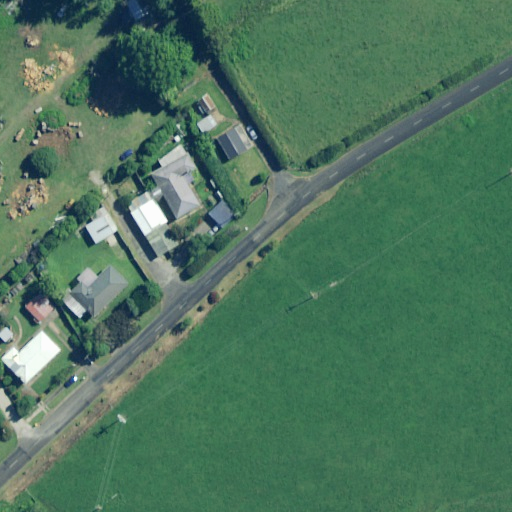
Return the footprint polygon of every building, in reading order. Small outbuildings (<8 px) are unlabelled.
[(156,11),(149,0),(127,0),(125,2),(136,22),(156,11)] [(215,109),(208,94),(195,100),(203,115),(215,109)] [(217,126),(211,116),(198,124),(204,134),(217,126)] [(253,147),(240,125),(216,139),(230,161),(253,147)] [(151,175),(158,186),(149,191),(157,203),(165,198),(177,219),(199,206),(181,176),(196,168),(183,146),(158,161),(162,168),(151,175)] [(179,245),(148,193),(127,205),(158,258),(179,245)] [(119,232),(110,214),(86,228),(95,245),(119,232)] [(22,269),(14,260),(0,271),(0,282),(3,286),(22,269)] [(127,285),(109,268),(101,276),(94,269),(63,302),(80,318),(87,311),(95,318),(127,285)] [(54,309),(40,294),(25,307),(38,323),(54,309)] [(13,334),(6,328),(0,334),(0,338),(5,343),(13,334)] [(20,354),(14,348),(2,360),(26,385),(60,351),(42,332),(20,354)]
